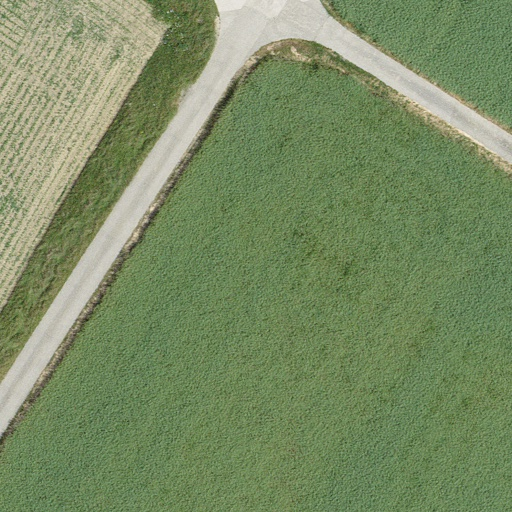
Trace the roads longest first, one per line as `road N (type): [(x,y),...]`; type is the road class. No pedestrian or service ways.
road 1 (track): [(0,392),(265,0)]
road 2 (track): [(511,152),(273,0)]
